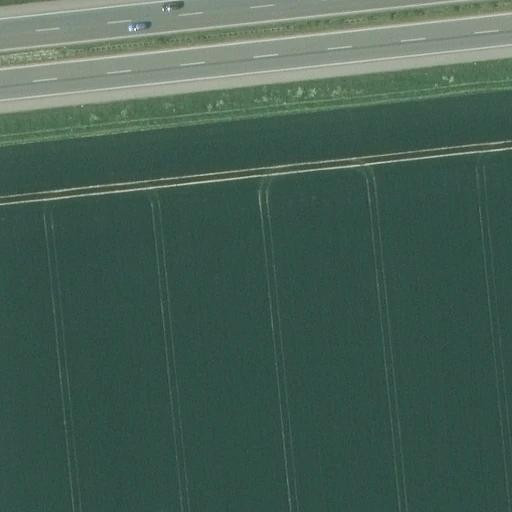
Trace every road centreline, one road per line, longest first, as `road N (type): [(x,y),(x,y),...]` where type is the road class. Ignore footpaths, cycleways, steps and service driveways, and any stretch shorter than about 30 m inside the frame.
road 1 (track): [(0,143),(511,87)]
road 2 (motorway): [(0,91),(511,35)]
road 3 (motorway): [(353,0),(0,36)]
